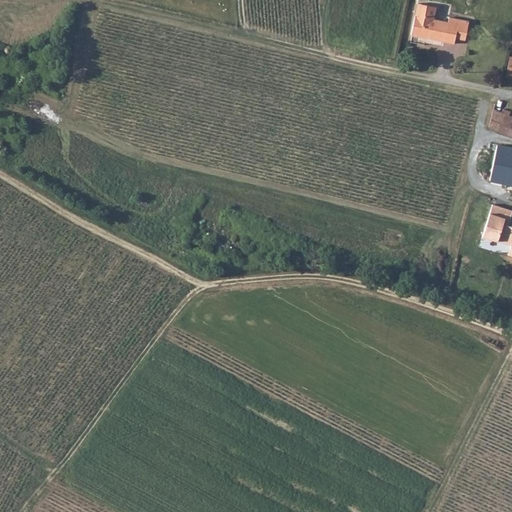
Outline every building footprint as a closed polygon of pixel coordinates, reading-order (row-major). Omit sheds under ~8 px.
[(417,0),(411,32),(455,41),(456,36),(466,38),(469,18),(449,14),(448,19),(436,17),(428,15),(431,3),(419,0),(417,0)] [(431,3),(428,15),(436,17),(439,5),(431,3)] [(511,110),(511,109),(505,106),(502,114),(509,117),(511,110)] [(490,129),(496,131),(502,114),(494,110),(490,129)] [(511,118),(509,117),(502,114),(496,131),(507,136),(511,122),(511,118)] [(511,148),(503,147),(496,145),(489,181),(511,186),(511,148)] [(511,203),(495,198),(489,216),(511,223),(511,203)] [(511,237),(511,223),(489,216),(481,239),(507,249),(511,238),(511,237)] [(47,469),(38,464),(31,477),(40,481),(47,469)]
